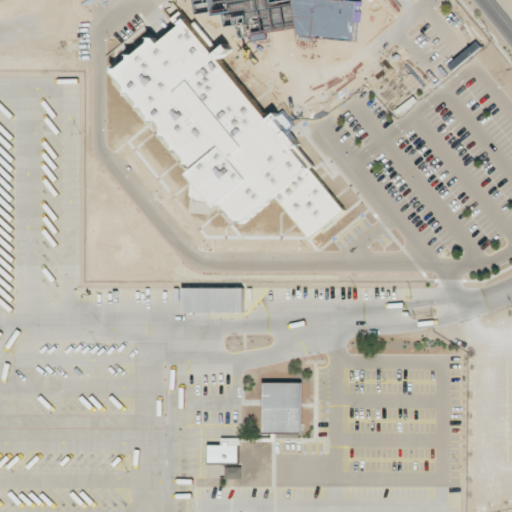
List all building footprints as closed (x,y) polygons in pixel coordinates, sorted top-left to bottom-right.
[(115,71),(133,94),(132,94),(144,109),(145,109),(155,122),(156,122),(194,171),(190,174),(197,182),(193,184),(192,198),(220,200),(240,226),(278,196),(311,238),(347,210),(283,129),(284,115),(276,114),(270,119),(222,58),(232,50),(228,44),(216,54),(189,19),(181,19),(180,28),(165,40),(152,38),(151,42),(115,71)] [(183,312),(244,313),(244,288),(184,287),(183,312)] [(302,383),(263,382),(263,433),(302,433),(302,383)] [(209,445),(208,463),(239,463),(239,438),(222,438),(222,445),(209,445)] [(242,467),(225,467),(225,478),(242,478),(242,467)]
